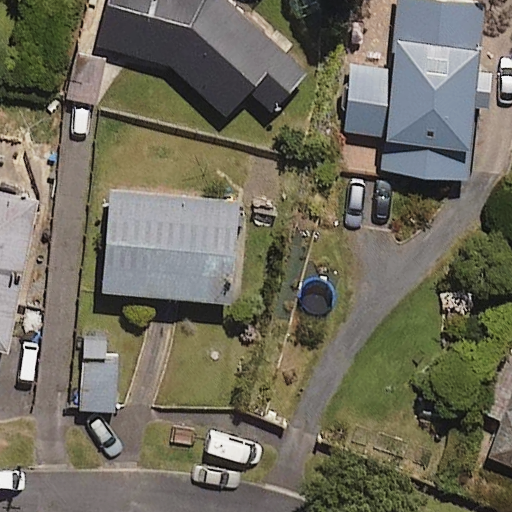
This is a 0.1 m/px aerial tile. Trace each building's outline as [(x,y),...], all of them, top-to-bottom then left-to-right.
[(109,0),(99,46),(172,65),(230,118),(253,92),(276,113),(312,74),(230,0),(109,0)] [(484,0),(399,0),(396,40),(383,39),(380,62),(350,60),(344,130),(387,133),(384,169),(468,176),(475,102),(487,103),(490,71),(478,70),(484,0)] [(103,57),(74,53),(69,98),(98,101),(103,57)] [(238,199),(112,189),(104,289),(230,299),(238,199)] [(0,345),(8,347),(38,199),(0,191),(0,345)] [(104,337),(81,337),(79,408),(115,409),(117,352),(103,352),(104,337)] [(511,345),(510,344),(488,413),(501,417),(488,458),(511,465),(511,345)]
